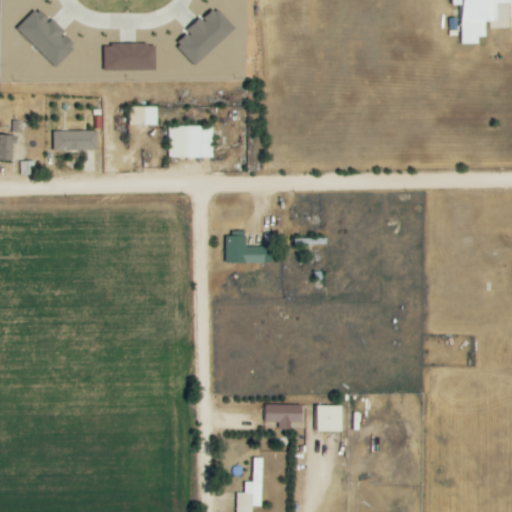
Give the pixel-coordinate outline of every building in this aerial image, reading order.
[(460,44),(479,44),(479,37),(486,37),(486,21),(498,21),(497,4),(511,4),(511,0),(450,0),(451,6),(459,5),(460,44)] [(17,30),(56,67),(76,46),(37,8),(17,30)] [(202,18),(174,44),(195,66),(235,29),(216,8),(203,20),(202,18)] [(105,71),(156,70),(156,44),(104,45),(105,71)] [(157,107),(130,108),(130,126),(157,125),(157,107)] [(16,124),(0,123),(0,160),(16,161),(16,124)] [(213,127),(168,127),(167,158),(213,158),(213,127)] [(53,151),(98,150),(98,131),(53,132),(53,151)] [(34,162),(19,162),(20,175),(34,175),(34,162)] [(246,237),(226,237),(226,264),(271,263),(271,247),(246,248),(246,237)] [(342,407),(313,406),(313,432),(342,432),(342,407)] [(261,507),(263,459),(253,458),(252,483),(244,482),(244,494),(237,494),(236,511),(251,511),(252,507),(261,507)]
